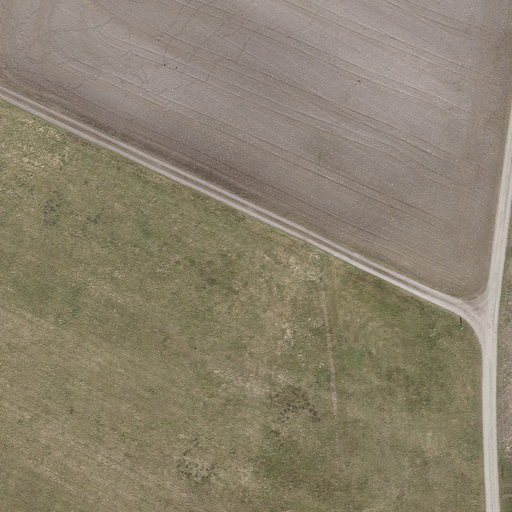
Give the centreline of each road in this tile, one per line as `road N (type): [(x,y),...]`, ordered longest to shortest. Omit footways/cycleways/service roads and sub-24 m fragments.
road 1 (track): [(490,323),(0,92)]
road 2 (track): [(494,511),(490,323),(511,140)]
